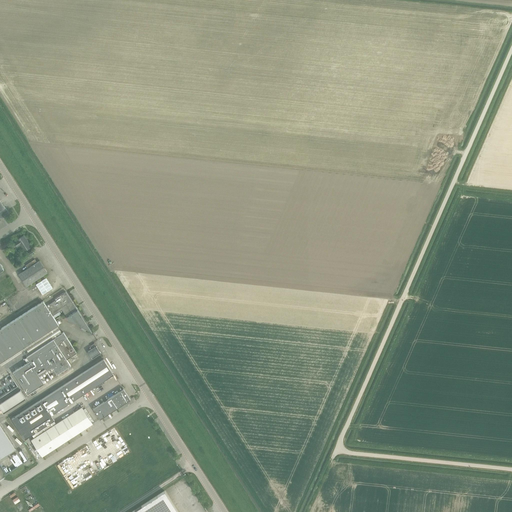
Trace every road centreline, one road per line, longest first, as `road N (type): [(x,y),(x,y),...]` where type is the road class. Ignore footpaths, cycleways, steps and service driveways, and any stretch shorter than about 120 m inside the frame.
road 1 (unclassified): [(511,470),(335,452),(511,50)]
road 2 (tertiary): [(149,396),(31,214)]
road 3 (unclassified): [(0,492),(149,396)]
road 4 (tertiary): [(224,511),(149,396)]
